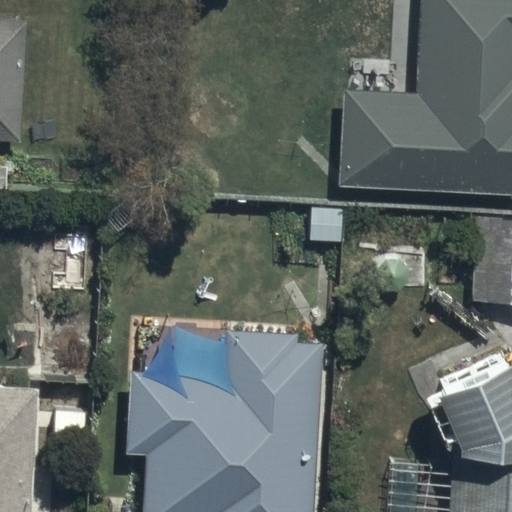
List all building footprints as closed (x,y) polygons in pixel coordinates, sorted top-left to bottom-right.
[(511,0),(417,0),(412,91),(343,87),(337,182),(511,192),(511,0)] [(0,141),(19,143),(27,19),(0,16),(0,141)] [(505,303),(510,216),(474,214),(469,301),(505,303)] [(311,511),(315,347),(295,347),(295,329),(162,329),(162,371),(125,371),(125,453),(138,453),(138,511),(311,511)] [(448,446),(444,511),(511,511),(511,367),(509,360),(436,392),(459,445),(448,446)] [(27,511),(28,380),(0,380),(0,511),(27,511)]
